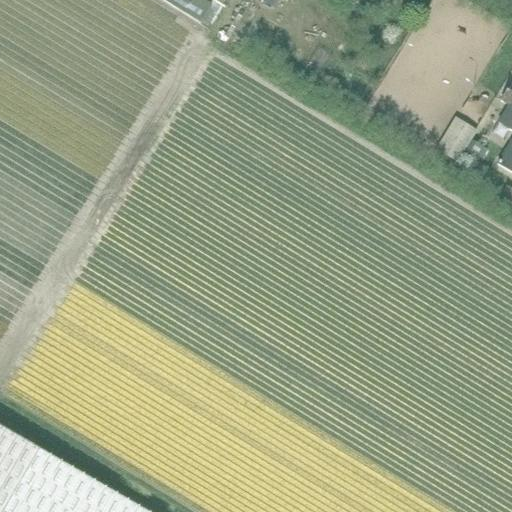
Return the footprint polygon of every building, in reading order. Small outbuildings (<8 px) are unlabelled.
[(188,0),(164,0),(200,23),(212,4),(204,0),(192,0),(191,2),(188,0)] [(511,174),(511,83),(511,84),(500,102),(508,107),(497,125),(511,133),(511,140),(497,166),(511,174)] [(480,162),(486,151),(470,142),(464,153),(480,162)] [(458,170),(453,179),(465,186),(470,178),(458,170)] [(0,511),(144,511),(0,428),(0,511)]
